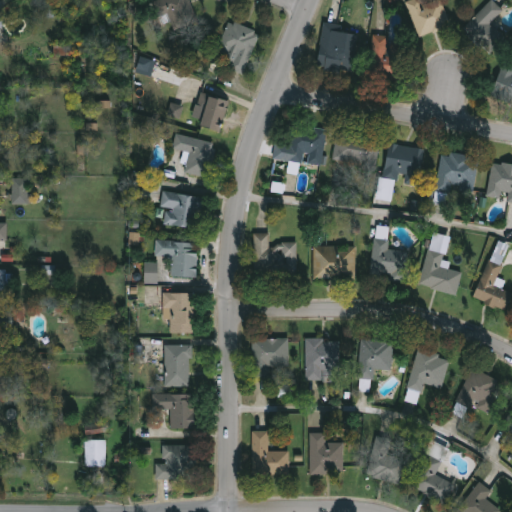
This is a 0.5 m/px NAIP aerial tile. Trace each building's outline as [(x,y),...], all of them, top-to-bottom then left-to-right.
[(173,28),(171,21),(161,24),(154,0),(188,0),(195,22),(173,28)] [(417,37),(405,1),(407,0),(420,0),(422,4),(434,0),(440,0),(449,26),(417,37)] [(490,23),(504,38),(487,54),(462,27),(490,0),(492,0),(502,11),(490,23)] [(228,69),(231,59),(216,54),(227,21),(259,31),(245,74),(228,69)] [(340,24),(339,37),(354,38),(352,71),(318,69),(321,23),(340,24)] [(388,35),(388,41),(402,41),(402,74),(371,74),(371,35),(388,35)] [(69,56),(69,44),(54,44),(54,56),(69,56)] [(152,76),(156,60),(140,56),(136,72),(152,76)] [(507,73),(511,74),(511,102),(491,95),(502,59),(511,61),(507,73)] [(229,101),(220,131),(200,126),(205,109),(197,106),(201,93),(229,101)] [(168,116),(180,119),(184,106),(171,103),(168,116)] [(288,162),(291,126),(325,129),(322,165),(288,162)] [(175,134),(215,142),(207,176),(183,171),(187,152),(172,149),(175,134)] [(333,162),(336,134),(378,139),(375,167),(333,162)] [(419,182),(393,178),(390,200),(378,198),(387,143),(424,149),(419,182)] [(436,191),(441,152),(477,157),(473,190),(452,187),(451,193),(436,191)] [(486,196),(492,161),(511,164),(511,202),(505,202),(506,199),(486,196)] [(11,204),(32,204),(32,194),(28,194),(28,178),(12,178),(11,204)] [(162,224),(164,208),(160,208),(162,191),(202,196),(198,229),(162,224)] [(0,240),(8,241),(8,223),(0,222),(0,240)] [(387,227),(388,250),(407,250),(408,279),(374,280),(373,227),(387,227)] [(129,245),(140,245),(140,232),(130,232),(129,245)] [(269,233),(269,243),(296,243),(296,275),(253,275),(253,233),(269,233)] [(450,237),(444,268),(461,272),(456,294),(420,286),(431,233),(450,237)] [(196,277),(171,276),(172,257),(155,256),(155,241),(197,242),(196,277)] [(355,246),(355,279),(312,279),(312,246),(355,246)] [(511,293),(504,310),(473,298),(488,260),(501,265),(496,281),(503,283),(501,289),(511,293)] [(158,284),(158,263),(145,263),(145,284),(158,284)] [(43,284),(56,283),(55,265),(42,266),(43,284)] [(193,333),(169,333),(169,320),(162,320),(162,293),(193,293),(193,333)] [(0,311),(13,311),(13,329),(0,329),(0,311)] [(269,366),(269,377),(251,377),(251,339),(288,339),(288,366),(269,366)] [(340,339),(340,377),(306,377),(306,339),(340,339)] [(357,378),(359,339),(393,341),(391,368),(373,367),(373,378),(357,378)] [(189,386),(164,386),(164,345),(189,345),(189,386)] [(418,349),(449,358),(441,388),(424,383),(422,392),(407,388),(418,349)] [(28,369),(48,370),(49,359),(28,358),(28,369)] [(457,401),(470,368),(501,381),(487,414),(457,401)] [(0,375),(9,375),(9,390),(0,390),(0,375)] [(194,393),(194,428),(169,428),(169,409),(151,409),(151,393),(194,393)] [(511,435),(499,429),(511,404),(511,435)] [(86,435),(108,432),(107,422),(85,424),(86,435)] [(288,474),(252,474),(252,431),(268,431),(268,451),(288,451),(288,474)] [(310,474),(310,432),(326,432),(326,443),(342,443),(342,474),(310,474)] [(366,476),(375,436),(391,440),(388,453),(408,458),(402,484),(366,476)] [(106,466),(85,466),(85,439),(106,439),(106,466)] [(155,463),(162,463),(162,445),(194,445),(194,479),(155,479),(155,463)] [(410,488),(424,454),(441,461),(435,476),(454,484),(445,503),(410,488)] [(500,510),(498,511),(456,511),(477,481),(491,491),(485,500),(500,510)]
